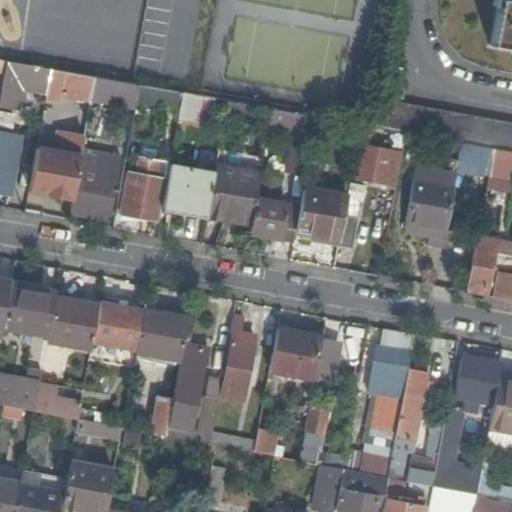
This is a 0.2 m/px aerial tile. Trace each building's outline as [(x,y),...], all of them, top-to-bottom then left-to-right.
[(511,7),(510,7),(511,0),(473,0),(491,3),(481,50),(511,54),(511,7)] [(11,83),(46,89),(46,87),(50,64),(5,56),(4,65),(1,81),(11,83)] [(50,64),(46,87),(92,95),(94,86),(95,72),(50,64)] [(94,86),(138,94),(141,80),(95,72),(94,86)] [(138,94),(138,97),(160,101),(161,97),(163,84),(141,80),(138,94)] [(0,108),(6,110),(11,83),(1,81),(0,86),(0,108)] [(185,87),(163,84),(161,97),(182,100),(185,87)] [(191,88),(185,87),(182,100),(179,113),(192,115),(197,90),(191,88)] [(511,118),(382,94),(377,123),(406,128),(463,138),(494,143),(511,146),(511,118)] [(249,99),(227,95),(225,110),(246,115),(249,99)] [(273,103),(249,99),(246,115),(270,119),(273,103)] [(317,112),(273,103),(270,119),(296,124),(315,129),(317,112)] [(0,184),(8,151),(9,130),(0,127),(0,120),(0,118),(10,120),(11,111),(6,110),(0,108),(0,184)] [(69,128),(85,131),(87,119),(71,116),(69,128)] [(296,124),(270,119),(268,128),(294,133),(296,124)] [(356,176),(396,184),(402,148),(372,142),(377,123),(362,120),(356,156),(360,158),(356,176)] [(72,197),(85,131),(69,128),(65,149),(50,146),(48,158),(44,177),(42,190),(72,197)] [(72,197),(70,207),(110,213),(124,138),(85,131),(72,197)] [(309,162),(313,139),(294,136),(290,158),(309,162)] [(478,159),(491,161),(494,143),(463,138),(460,155),(478,159)] [(142,151),(151,153),(152,145),(143,143),(142,151)] [(511,146),(494,143),(491,161),(511,165),(511,146)] [(120,210),(139,213),(151,153),(142,151),(137,150),(134,168),(128,168),(120,210)] [(151,153),(139,213),(156,215),(167,156),(151,153)] [(206,210),(253,219),(257,194),(262,167),(216,158),(214,167),(206,210)] [(163,204),(206,212),(206,210),(214,167),(171,159),(163,204)] [(449,181),(455,182),(458,166),(452,164),(449,181)] [(406,219),(447,226),(455,182),(449,181),(415,174),(406,219)] [(340,234),(345,213),(348,193),(305,186),(302,201),(297,227),(295,234),(315,238),(316,230),(340,234)] [(302,201),(257,194),(253,219),(250,227),(268,230),(267,236),(280,238),(281,232),(295,234),(297,227),(302,201)] [(340,234),(339,242),(353,244),(359,216),(345,213),(340,234)] [(316,230),(315,238),(339,242),(340,234),(316,230)] [(467,287),(487,291),(496,248),(505,249),(508,236),(478,231),(467,287)] [(492,292),(511,295),(511,292),(511,268),(497,266),(492,292)] [(3,321),(10,281),(12,276),(0,273),(0,275),(0,336),(3,321)] [(53,293),(54,288),(10,281),(3,321),(46,329),(53,293)] [(135,347),(143,305),(144,300),(100,292),(98,300),(91,340),(135,347)] [(91,340),(98,300),(53,293),(46,329),(45,337),(90,346),(91,340)] [(183,343),(189,312),(143,305),(135,347),(134,350),(180,358),(183,343)] [(221,390),(244,395),(256,332),(243,329),(245,315),(236,313),(221,390)] [(315,357),(320,332),(277,324),(269,366),(312,373),(315,357)] [(331,334),(320,332),(315,357),(328,360),(331,334)] [(401,395),(407,361),(405,361),(407,346),(374,339),(366,388),(401,395)] [(212,428),(215,413),(201,410),(198,424),(189,423),(201,359),(208,360),(210,348),(183,343),(180,358),(172,396),(165,432),(210,440),(212,428)] [(493,399),(498,371),(500,360),(460,353),(453,391),(466,394),(464,405),(482,409),(484,397),(493,399)] [(426,366),(407,361),(401,395),(394,434),(392,443),(387,473),(400,475),(404,448),(403,442),(404,434),(412,436),(426,366)] [(23,364),(20,383),(36,385),(37,379),(39,367),(23,364)] [(511,374),(498,371),(493,399),(489,422),(511,427),(511,374)] [(0,378),(0,400),(32,406),(35,389),(36,385),(20,383),(0,378)] [(36,385),(35,389),(52,392),(55,381),(37,379),(36,385)] [(215,413),(219,390),(205,388),(201,410),(215,413)] [(35,389),(32,406),(77,415),(80,404),(81,398),(52,392),(35,389)] [(158,394),(152,429),(165,432),(172,396),(158,394)] [(310,459),(313,446),(316,430),(321,430),(325,404),(307,400),(296,456),(310,459)] [(456,405),(445,402),(440,432),(435,457),(446,459),(456,405)] [(80,404),(77,415),(102,419),(104,409),(80,404)] [(102,419),(77,415),(75,429),(117,436),(120,423),(102,419)] [(256,436),(253,448),(271,452),(276,429),(258,426),(256,436)] [(362,427),(360,436),(392,443),(394,434),(362,427)] [(212,428),(210,440),(215,441),(253,448),(256,436),(212,428)] [(435,457),(440,432),(430,430),(424,456),(409,453),(405,476),(429,481),(431,481),(435,457)] [(354,467),(387,473),(392,443),(360,436),(354,467)] [(341,464),(344,451),(313,446),(310,459),(319,461),(341,464)] [(455,460),(446,459),(435,457),(431,481),(446,485),(449,470),(453,471),(455,460)] [(60,505),(96,511),(103,511),(105,503),(111,467),(69,460),(63,485),(60,505)] [(224,463),(211,461),(204,500),(217,502),(224,463)] [(334,505),(341,464),(319,461),(311,502),(334,505)] [(354,467),(341,464),(334,505),(333,507),(360,511),(379,511),(387,473),(354,467)] [(480,467),(478,476),(476,490),(491,493),(496,470),(480,467)] [(444,499),(473,505),(476,490),(478,476),(453,471),(449,470),(446,485),(445,493),(444,499)] [(397,493),(400,475),(387,473),(379,511),(419,511),(423,495),(414,492),(412,496),(397,493)] [(0,511),(11,511),(18,479),(0,475),(0,511)] [(58,511),(60,505),(63,485),(18,477),(18,479),(11,511),(58,511)] [(431,481),(430,490),(445,493),(446,485),(431,481)] [(473,505),(472,511),(474,511),(510,511),(511,501),(511,497),(491,493),(476,490),(473,505)] [(148,511),(105,503),(103,511),(148,511)]
